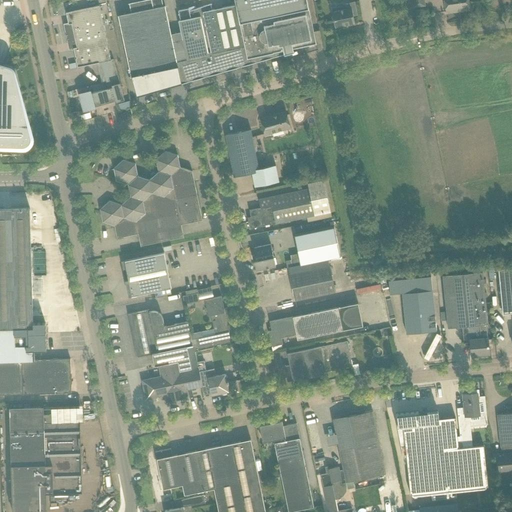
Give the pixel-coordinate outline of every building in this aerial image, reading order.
[(179,14),(178,14),(178,15),(179,15),(180,20),(178,21),(182,40),(172,42),(165,6),(163,6),(161,0),(144,0),(128,4),(129,4),(131,13),(118,16),(129,67),(131,77),(137,96),(136,96),(136,97),(283,55),(295,52),(295,51),(293,51),(293,49),(315,44),(316,45),(306,0),(234,0),(236,5),(212,10),(211,4),(212,4),(211,4),(189,11),(188,8),(178,11),(179,14)] [(443,0),(446,13),(469,10),(468,0),(443,0)] [(353,16),(357,15),(354,2),(349,3),(350,9),(332,12),(335,28),(354,23),(353,16)] [(68,24),(64,25),(69,45),(72,44),(77,67),(98,63),(105,89),(91,93),(90,91),(79,94),(84,111),(95,108),(94,107),(116,101),(116,102),(124,100),(113,59),(111,60),(99,6),(66,13),(68,24)] [(32,139),(32,138),(15,71),(14,70),(14,69),(13,69),(12,68),(10,67),(0,63),(0,146),(24,147),(26,147),(27,147),(28,146),(29,146),(30,145),(31,144),(31,143),(32,142),(32,141),(32,139)] [(260,119),(263,128),(265,136),(291,128),(289,121),(286,111),(260,119)] [(268,184),(265,169),(259,170),(250,130),(225,135),(234,177),(251,174),(254,187),(268,184)] [(130,197),(121,205),(109,201),(103,207),(101,213),(102,222),(114,226),(117,238),(138,234),(140,246),(183,237),(181,225),(202,220),(192,171),(180,167),(177,155),(169,152),(162,153),(156,160),(158,172),(149,180),(138,176),(135,164),(123,160),(116,166),(114,172),(116,181),(128,185),(130,197)] [(275,166),(265,169),(268,184),(278,182),(275,166)] [(250,217),(247,218),(249,229),(262,227),(262,226),(275,223),(275,224),(330,212),(323,180),(307,184),(308,189),(258,199),(260,208),(258,209),(258,208),(249,210),(250,217)] [(33,327),(32,292),(29,208),(0,208),(0,360),(34,360),(34,350),(46,350),(45,333),(33,333),(33,327)] [(334,227),(294,235),(300,265),(340,257),(334,227)] [(252,256),(253,262),(254,262),(256,270),(275,266),(271,244),(254,248),(255,255),(252,256)] [(151,293),(151,292),(171,288),(164,253),(143,257),(121,262),(124,274),(126,273),(131,297),(151,293)] [(289,275),(295,300),(305,298),(334,292),(329,267),(299,273),(289,275)] [(511,267),(498,269),(502,313),(511,312),(511,267)] [(478,355),(478,357),(490,355),(490,350),(489,350),(487,338),(480,339),(479,325),(487,324),(482,272),(443,276),(448,328),(462,327),(463,343),(470,342),(471,355),(478,355)] [(430,276),(388,281),(390,295),(402,293),(405,324),(406,334),(436,331),(435,321),(432,290),(430,276)] [(182,296),(184,305),(200,301),(198,293),(182,296)] [(201,331),(192,333),(195,345),(196,350),(198,349),(231,342),(229,332),(231,331),(230,327),(231,327),(230,324),(227,311),(224,312),(221,296),(204,300),(208,316),(211,315),(215,334),(202,337),(201,331)] [(268,331),(271,347),(283,344),(281,338),(296,335),(297,340),(362,327),(358,304),(338,308),(338,307),(293,317),(269,321),(271,330),(268,331)] [(195,345),(192,333),(190,333),(188,321),(164,326),(163,318),(162,318),(162,317),(162,316),(161,315),(161,314),(160,314),(160,313),(159,313),(159,312),(158,312),(157,312),(157,311),(156,311),(155,311),(154,311),(153,311),(152,311),(149,312),(149,310),(138,312),(128,314),(137,357),(146,355),(152,354),(154,366),(158,365),(178,361),(180,370),(198,366),(195,352),(198,351),(198,349),(196,350),(195,345)] [(391,334),(389,327),(382,328),(384,336),(391,334)] [(284,366),(287,382),(326,374),(326,372),(353,367),(347,341),(287,354),(289,365),(284,366)] [(0,395),(71,393),(70,359),(34,360),(0,360),(0,395)] [(202,386),(202,385),(199,372),(199,369),(198,366),(180,370),(178,361),(158,365),(161,376),(142,380),(146,400),(165,396),(166,402),(186,398),(184,390),(202,386)] [(228,382),(228,381),(227,382),(225,374),(208,377),(207,370),(206,370),(204,365),(198,366),(199,369),(199,372),(202,385),(209,384),(211,395),(220,393),(221,395),(238,392),(236,381),(228,382)] [(464,407),(457,408),(460,436),(471,435),(469,419),(481,418),(481,415),(479,415),(478,404),(478,397),(479,397),(478,390),(470,391),(471,393),(462,394),(464,407)] [(44,407),(11,408),(12,502),(12,511),(20,511),(46,511),(46,493),(82,492),(79,412),(69,413),(44,414),(44,407)] [(418,412),(395,414),(397,428),(403,427),(405,445),(400,446),(403,458),(406,458),(410,495),(449,491),(479,488),(483,487),(487,487),(484,455),(483,445),(472,447),(461,448),(458,448),(455,417),(438,419),(438,411),(436,411),(436,410),(435,410),(435,412),(418,414),(418,412)] [(386,474),(372,411),(343,417),(332,419),(343,470),(345,480),(346,482),(386,474)] [(496,454),(497,464),(498,471),(504,470),(504,472),(510,472),(510,469),(511,469),(511,412),(497,415),(501,453),(496,454)] [(286,427),(283,427),(282,421),(259,426),(261,436),(263,443),(273,440),(288,511),(289,511),(314,507),(298,433),(296,423),(286,425),(286,427)] [(471,437),(460,438),(461,448),(472,447),(471,437)] [(202,449),(210,489),(214,489),(218,511),(265,511),(250,439),(202,449)] [(184,495),(210,489),(202,449),(172,456),(171,448),(155,451),(163,489),(182,485),(184,495)] [(343,470),(339,471),(339,467),(328,469),(329,473),(320,475),(328,511),(352,511),(352,508),(338,511),(335,496),(337,495),(338,495),(339,495),(340,494),(341,493),(342,492),(342,491),(343,490),(343,489),(343,488),(343,487),(342,481),(345,480),(343,470)] [(184,499),(185,507),(205,503),(203,495),(184,499)]
